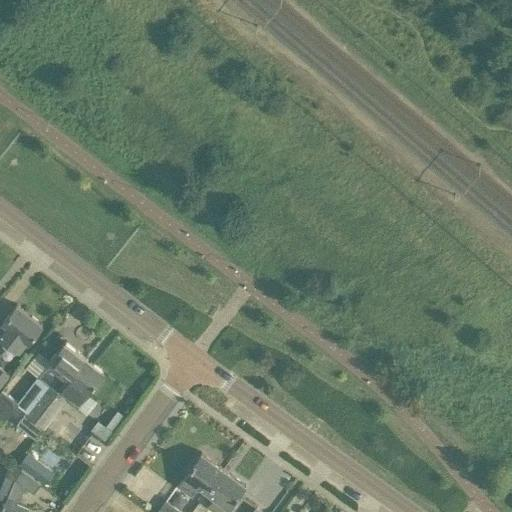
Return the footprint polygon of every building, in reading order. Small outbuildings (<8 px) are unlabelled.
[(0,335),(7,341),(8,339),(20,348),(27,340),(29,341),(43,324),(19,304),(5,322),(0,328),(0,335)] [(50,382),(41,394),(51,401),(86,355),(66,340),(50,361),(50,362),(40,375),(50,382)] [(86,355),(51,401),(41,394),(27,412),(46,427),(69,397),(79,404),(89,391),(105,370),(86,355)] [(0,386),(11,373),(0,364),(0,386)] [(0,398),(0,420),(2,422),(18,403),(6,392),(0,398)] [(46,427),(27,412),(19,423),(38,437),(46,427)] [(207,491),(223,468),(201,451),(177,484),(193,495),(200,486),(207,491)] [(28,471),(33,464),(33,457),(26,453),(18,463),(28,471)] [(14,478),(23,468),(15,464),(10,462),(5,474),(14,478)] [(33,475),(43,482),(51,471),(45,467),(39,468),(33,475)] [(1,508),(0,509),(0,511),(11,511),(23,484),(33,492),(41,482),(23,468),(14,478),(1,508)] [(225,511),(246,484),(223,468),(207,491),(214,496),(207,505),(209,507),(205,511),(225,511)] [(155,511),(184,511),(166,498),(155,511)]
